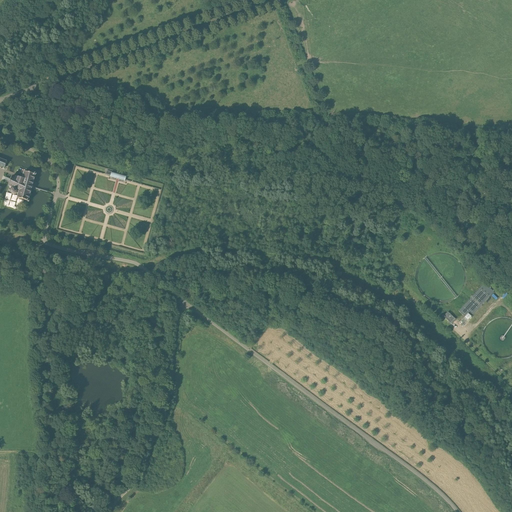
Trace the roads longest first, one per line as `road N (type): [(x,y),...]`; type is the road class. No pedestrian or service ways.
road 1 (unclassified): [(456,511),(439,491),(139,266),(48,244),(53,167),(0,137)]
road 2 (unclassified): [(0,101),(279,0)]
road 3 (track): [(160,425),(184,301)]
